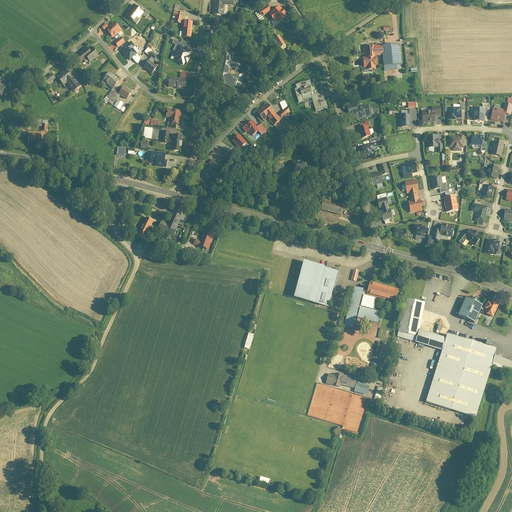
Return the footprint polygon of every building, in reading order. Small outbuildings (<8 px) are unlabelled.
[(214,3),(213,16),(224,17),(225,8),(233,9),(234,1),(223,0),(222,4),(214,3)] [(134,6),(126,15),(134,22),(142,13),(134,6)] [(267,7),(259,14),(262,18),(271,12),(267,7)] [(282,10),(278,12),(277,9),(270,13),(274,20),(272,21),(275,26),(284,21),(281,17),(285,15),(282,10)] [(173,16),(177,17),(175,25),(181,26),(183,14),(173,13),(173,16)] [(185,22),(183,34),(180,34),(179,39),(183,39),(182,40),(191,41),(193,23),(185,22)] [(114,23),(105,30),(113,40),(122,33),(114,23)] [(280,37),(274,40),(280,50),(286,47),(280,37)] [(121,40),(115,45),(119,50),(125,45),(121,40)] [(186,58),(189,52),(187,51),(189,46),(182,41),(180,44),(174,40),(171,44),(175,46),(172,51),(175,53),(173,56),(176,58),(175,61),(182,65),(184,62),(186,63),(188,59),(186,58)] [(384,56),(385,73),(398,72),(398,67),(402,67),(400,45),(383,46),(383,47),(363,48),(365,72),(376,71),(375,57),(384,56)] [(86,49),(76,57),(82,64),(86,60),(90,65),(99,58),(93,52),(90,54),(86,49)] [(149,49),(144,55),(154,62),(158,57),(149,49)] [(238,81),(229,76),(229,71),(241,71),(241,62),(230,62),(231,53),(221,52),(217,86),(228,87),(233,90),(238,81)] [(150,63),(144,69),(152,76),(158,69),(150,63)] [(64,87),(65,85),(73,94),(80,88),(72,79),(66,72),(57,79),(64,87)] [(114,108),(115,107),(119,111),(124,105),(120,101),(122,98),(126,101),(132,94),(124,88),(120,93),(115,90),(120,83),(110,74),(103,83),(112,90),(104,100),(114,108)] [(43,81),(48,87),(55,80),(50,75),(43,81)] [(169,80),(168,89),(185,91),(186,82),(169,80)] [(312,88),(310,81),(294,86),(295,89),(294,90),(299,104),(303,103),(302,97),(309,95),(314,109),(321,107),(314,87),(312,88)] [(0,82),(0,96),(2,98),(9,92),(0,82)] [(264,122),(268,119),(275,129),(281,123),(266,105),(256,114),(264,122)] [(485,122),(485,114),(490,114),(490,105),(483,105),(483,109),(473,109),(473,122),(485,122)] [(506,116),(511,117),(511,112),(511,106),(504,105),(503,111),(492,109),(490,121),(493,121),(504,124),(506,116)] [(433,108),(433,113),(423,113),(423,124),(435,124),(435,116),(442,116),(441,107),(433,108)] [(355,114),(357,122),(371,118),(368,108),(356,111),(356,110),(349,112),(349,115),(355,114)] [(449,109),(448,121),(460,121),(460,109),(449,109)] [(409,112),(409,116),(399,116),(400,130),(411,129),(411,122),(417,122),(417,111),(409,112)] [(176,126),(180,126),(182,113),(171,112),(168,112),(166,119),(170,120),(170,123),(169,123),(168,130),(176,131),(176,126)] [(3,119),(0,127),(0,139),(4,141),(11,122),(3,119)] [(246,134),(249,133),(252,138),(259,133),(261,136),(268,132),(263,125),(258,128),(253,122),(245,128),(243,130),(246,134)] [(368,122),(359,124),(361,129),(359,130),(361,141),(371,139),(368,128),(370,127),(368,122)] [(145,129),(143,140),(151,141),(152,130),(145,129)] [(49,132),(48,144),(56,145),(57,132),(49,132)] [(174,137),(173,141),(168,140),(169,133),(163,133),(162,144),(168,145),(168,144),(172,145),(171,153),(181,154),(183,138),(174,137)] [(29,135),(28,145),(41,146),(42,136),(29,135)] [(241,136),(233,143),(239,151),(247,144),(241,136)] [(427,137),(428,151),(436,151),(437,155),(443,155),(443,145),(438,146),(438,137),(427,137)] [(480,153),(486,153),(487,144),(483,144),(483,138),(472,137),(472,147),(481,148),(480,153)] [(461,154),(461,149),(464,150),(464,147),(467,147),(467,139),(464,139),(464,138),(449,138),(448,149),(452,149),(452,154),(461,154)] [(494,142),(491,156),(501,158),(504,145),(494,142)] [(378,143),(362,147),(365,159),(373,157),(372,154),(381,151),(378,143)] [(282,156),(290,155),(289,144),(281,145),(282,156)] [(150,164),(156,165),(156,167),(165,169),(166,158),(160,157),(160,155),(152,153),(150,164)] [(214,160),(208,169),(218,175),(223,165),(214,160)] [(293,162),(295,174),(308,172),(306,160),(293,162)] [(415,164),(405,166),(406,175),(417,173),(415,164)] [(389,175),(386,166),(381,168),(383,177),(389,175)] [(487,179),(496,181),(499,170),(489,168),(487,179)] [(370,179),(372,187),(383,184),(380,176),(370,179)] [(440,191),(440,195),(448,194),(447,184),(443,185),(442,178),(431,180),(433,192),(440,191)] [(489,184),(481,182),(480,187),(485,189),(482,199),(491,201),(494,189),(488,188),(489,184)] [(407,195),(409,194),(411,203),(409,203),(411,214),(423,212),(420,201),(418,202),(417,193),(419,193),(418,184),(406,186),(407,195)] [(456,196),(444,198),(446,213),(458,211),(456,196)] [(383,209),(384,213),(381,213),(383,222),(393,220),(390,211),(388,211),(387,208),(389,207),(387,199),(377,202),(379,210),(383,209)] [(325,201),(322,212),(341,217),(344,205),(325,201)] [(143,206),(132,203),(130,211),(140,215),(143,206)] [(488,208),(479,206),(473,205),(471,213),(477,214),(476,221),(485,223),(488,208)] [(184,209),(176,206),(168,224),(161,221),(157,230),(174,237),(177,229),(175,228),(184,209)] [(152,221),(144,218),(135,236),(144,240),(152,221)] [(434,231),(432,241),(440,242),(441,237),(452,239),(454,229),(442,226),(441,232),(434,231)] [(416,228),(414,236),(427,239),(428,230),(416,228)] [(396,230),(394,236),(403,238),(404,232),(396,230)] [(213,236),(202,231),(198,241),(194,239),(192,244),(197,246),(196,248),(206,251),(213,236)] [(465,236),(458,244),(464,248),(468,243),(472,245),(474,247),(481,238),(471,231),(467,237),(465,236)] [(498,255),(500,244),(486,241),(484,255),(493,256),(494,254),(498,255)] [(511,292),(508,291),(461,273),(410,258),(403,283),(375,381),(370,400),(366,413),(469,445),(487,414),(494,393),(508,385),(511,384),(511,292)] [(338,273),(304,264),(295,300),(329,309),(334,289),(338,273)] [(358,274),(351,272),(350,280),(356,281),(358,274)] [(399,287),(371,279),(366,296),(395,304),(399,287)] [(364,293),(354,290),(344,327),(353,329),(356,320),(377,326),(380,315),(372,313),(375,302),(362,298),(364,293)] [(249,335),(245,350),(250,352),(254,337),(249,335)] [(334,378),(329,376),(326,385),(340,389),(340,387),(354,391),(357,380),(335,374),(334,378)]
